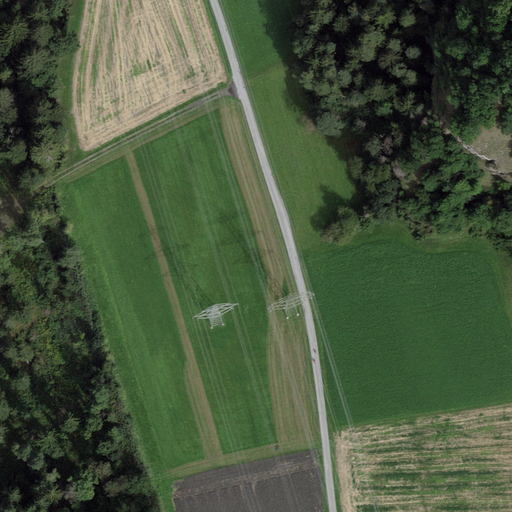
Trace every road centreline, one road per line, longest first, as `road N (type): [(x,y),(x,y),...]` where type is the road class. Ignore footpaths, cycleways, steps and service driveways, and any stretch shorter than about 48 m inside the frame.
road 1 (track): [(213,0),(310,316),(336,511)]
road 2 (track): [(242,88),(0,206)]
